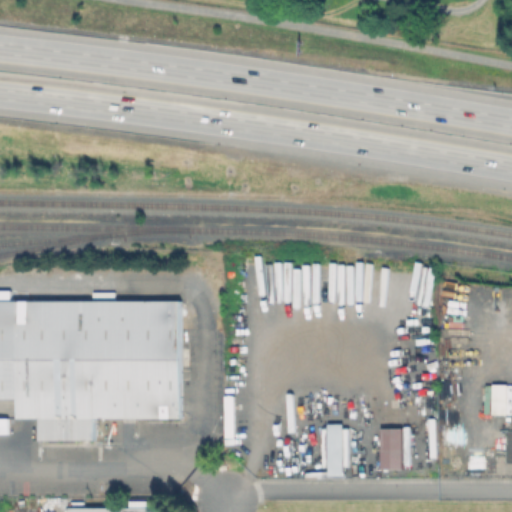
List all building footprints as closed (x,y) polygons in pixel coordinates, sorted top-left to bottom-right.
[(76,295),(76,301),(110,301),(110,294),(118,294),(118,302),(184,302),(184,419),(97,419),(97,440),(42,440),(42,418),(21,418),(21,398),(0,398),(0,301),(45,301),(45,297),(59,297),(59,295),(76,295)] [(505,385),(491,384),(491,399),(504,400),(505,385)] [(347,466),(348,424),(327,424),(326,467),(327,467),(327,475),(342,476),(342,466),(347,466)] [(401,427),(379,427),(380,468),(402,468),(401,427)] [(124,511),(124,509),(127,509),(127,505),(132,505),(132,500),(152,500),(151,511),(124,511)]
